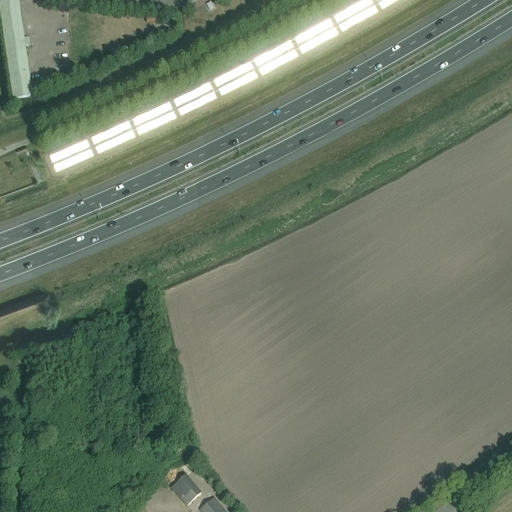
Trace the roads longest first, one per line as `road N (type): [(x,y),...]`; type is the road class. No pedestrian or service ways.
road 1 (motorway): [(0,273),(267,157),(511,19)]
road 2 (motorway): [(484,0),(251,130),(0,240)]
